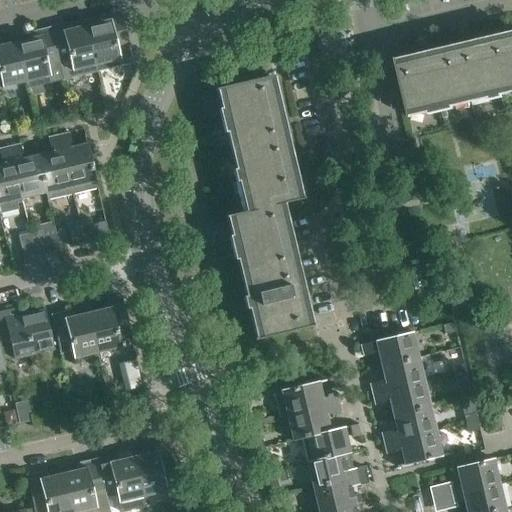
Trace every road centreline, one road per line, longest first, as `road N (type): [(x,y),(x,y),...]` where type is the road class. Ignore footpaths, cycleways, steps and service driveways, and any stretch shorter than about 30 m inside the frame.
road 1 (residential): [(356,221),(322,228),(342,314),(434,293),(414,207)]
road 2 (tertiary): [(239,511),(149,255)]
road 3 (residential): [(356,221),(316,52),(375,40)]
road 4 (tertiary): [(149,255),(140,162),(185,55)]
road 5 (residential): [(167,418),(0,462)]
road 6 (residential): [(414,207),(375,40)]
road 7 (residential): [(0,291),(149,255)]
road 8 (residential): [(346,335),(380,480)]
road 9 (residential): [(375,40),(511,8)]
